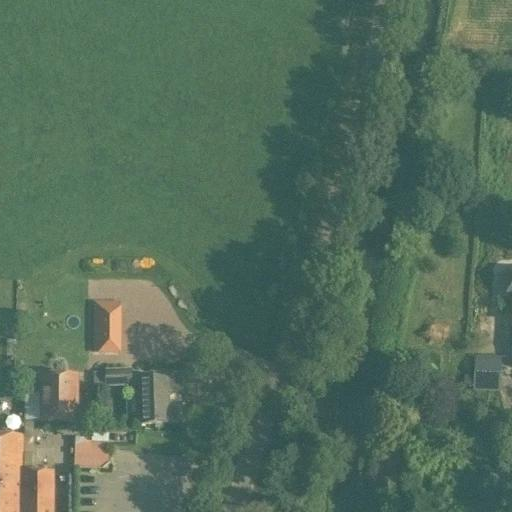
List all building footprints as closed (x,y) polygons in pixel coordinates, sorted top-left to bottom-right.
[(121,340),(97,340),(97,351),(121,351),(121,340)] [(475,356),(473,394),(500,394),(501,358),(475,356)] [(131,388),(130,372),(104,373),(105,387),(123,386),(123,388),(131,388)] [(77,378),(41,377),(40,423),(76,424),(77,378)] [(144,426),(168,425),(167,398),(183,397),(183,381),(142,382),(144,426)] [(0,511),(53,511),(53,474),(23,474),(23,437),(0,437),(0,511)] [(76,442),(75,468),(105,469),(106,442),(76,442)]
